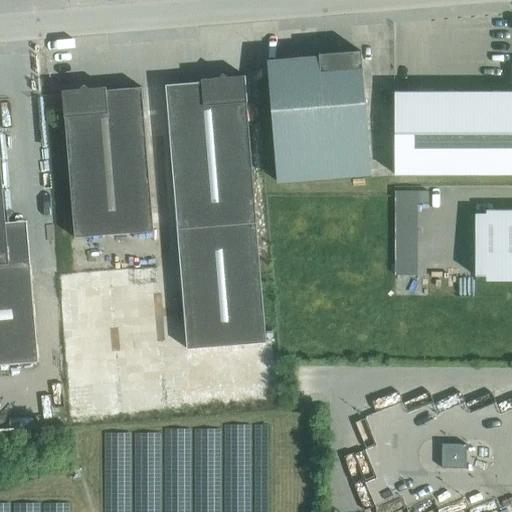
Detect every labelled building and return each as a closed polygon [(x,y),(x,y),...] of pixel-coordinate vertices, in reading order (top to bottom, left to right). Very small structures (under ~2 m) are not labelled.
[(319,54),(319,58),(310,59),(267,62),(277,182),(371,174),(361,51),(360,51),(357,55),(323,58),(319,54)] [(511,174),(511,63),(487,63),(487,65),(511,64),(511,85),(511,84),(511,92),(394,92),(394,175),(511,174)] [(247,102),(245,76),(227,77),(223,74),(219,78),(201,79),(201,82),(165,85),(177,230),(187,350),(265,342),(246,102),(247,102)] [(153,232),(142,87),(106,90),(106,87),(88,89),(83,85),(79,89),(62,91),(64,117),(74,238),(153,232)] [(9,264),(0,150),(0,364),(38,361),(31,262),(9,264)] [(395,196),(395,275),(414,275),(414,191),(395,191),(395,196)] [(511,213),(475,214),(475,277),(511,276),(511,213)] [(466,444),(442,444),(441,468),(466,468),(466,444)]
